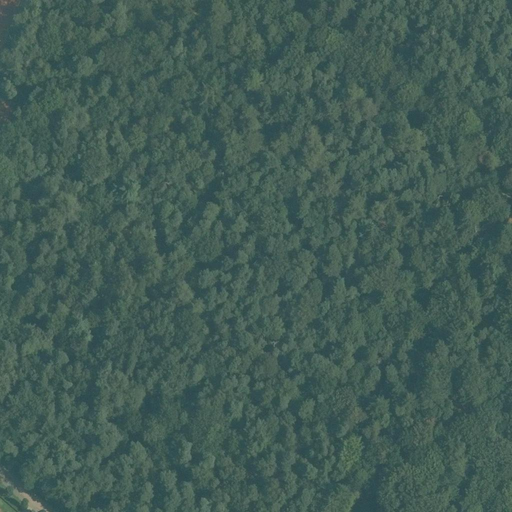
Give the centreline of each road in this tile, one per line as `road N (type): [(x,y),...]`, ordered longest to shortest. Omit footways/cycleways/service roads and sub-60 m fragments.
road 1 (track): [(511,511),(261,383),(132,271),(0,192)]
road 2 (secondary): [(511,150),(269,9)]
